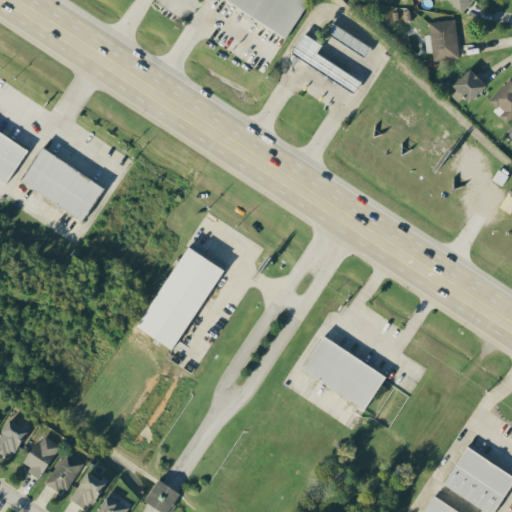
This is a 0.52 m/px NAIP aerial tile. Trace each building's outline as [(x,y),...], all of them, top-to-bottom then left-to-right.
[(225,0),(288,37),(309,0),(225,0)] [(446,0),(461,14),(473,0),(446,0)] [(433,60),(459,58),(455,19),(430,22),(433,60)] [(371,46),(332,22),(326,31),(364,56),(371,46)] [(361,81),(317,52),(322,44),(304,32),(291,52),(354,92),(361,81)] [(449,93),(459,102),(463,96),(470,102),(487,84),(471,69),(449,93)] [(511,116),(511,82),(509,79),(489,100),(497,107),(494,111),(506,123),(511,116)] [(0,131),(0,181),(1,182),(24,148),(0,131)] [(40,146),(18,181),(79,219),(101,185),(40,146)] [(195,245),(233,270),(180,348),(143,322),(195,245)] [(330,334),(308,366),(369,407),(391,375),(330,334)] [(27,428),(6,418),(0,431),(0,451),(5,454),(7,448),(16,452),(27,428)] [(22,464),(40,476),(60,445),(42,433),(22,464)] [(511,469),(474,445),(449,483),(493,511),(499,511),(511,493),(511,469)] [(47,482),(66,492),(83,461),(64,450),(47,482)] [(104,480),(87,470),(70,498),(87,508),(104,480)] [(168,511),(179,489),(157,479),(146,502),(168,511)] [(125,511),(129,505),(117,499),(120,494),(109,488),(96,511),(125,511)] [(468,511),(441,495),(429,511),(468,511)]
